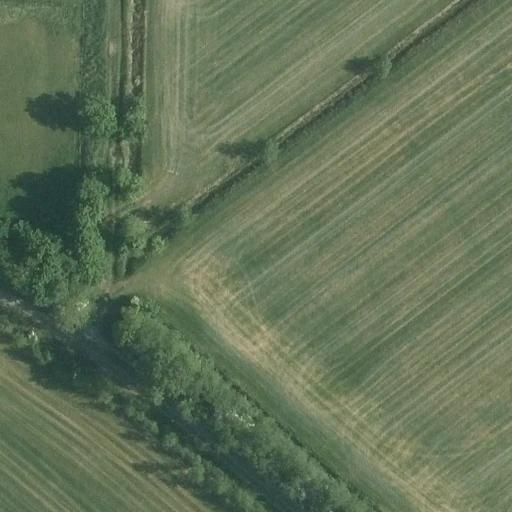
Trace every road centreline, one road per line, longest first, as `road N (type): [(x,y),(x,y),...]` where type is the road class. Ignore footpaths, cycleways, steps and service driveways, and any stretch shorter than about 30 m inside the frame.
road 1 (track): [(295,511),(108,358),(19,298),(0,294)]
road 2 (track): [(118,0),(114,251)]
